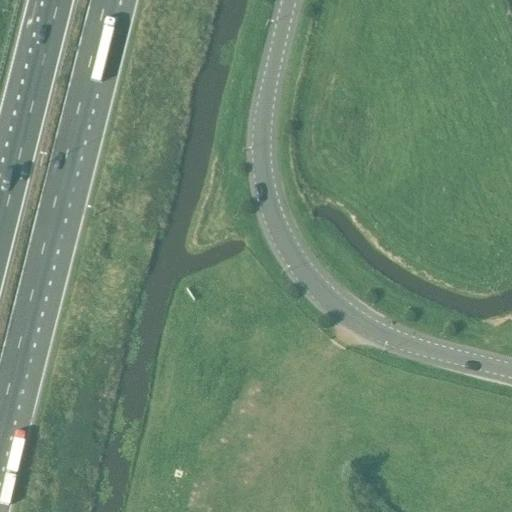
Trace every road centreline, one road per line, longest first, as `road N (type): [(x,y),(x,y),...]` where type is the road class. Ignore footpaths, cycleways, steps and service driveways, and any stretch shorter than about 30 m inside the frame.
road 1 (tertiary): [(511,374),(415,351),(372,331),(328,301),(299,266),(276,223),(262,169),(262,120),(291,0)]
road 2 (motorway): [(25,511),(57,187)]
road 3 (motorway): [(0,417),(57,187)]
road 4 (motorway): [(57,0),(0,228)]
road 5 (motorway): [(57,187),(104,0)]
